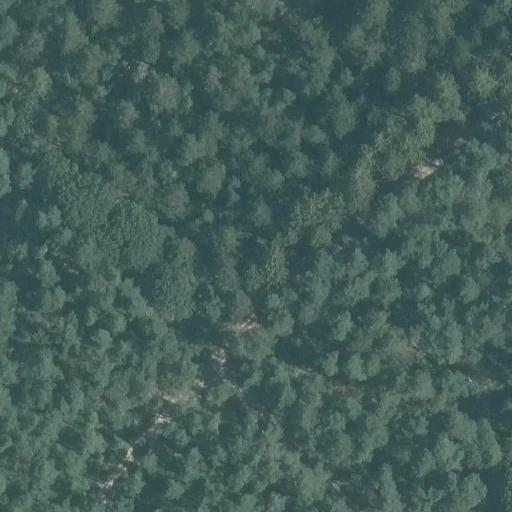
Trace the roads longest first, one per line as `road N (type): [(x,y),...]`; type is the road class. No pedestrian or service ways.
road 1 (track): [(354,511),(211,362),(511,99)]
road 2 (track): [(211,362),(91,511)]
